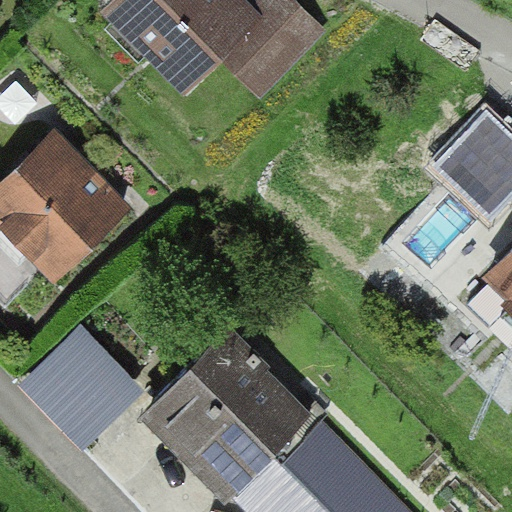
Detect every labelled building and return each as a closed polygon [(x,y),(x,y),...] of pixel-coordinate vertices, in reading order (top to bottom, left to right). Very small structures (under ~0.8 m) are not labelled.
[(268,0),(251,16),(235,0),(118,0),(116,2),(189,76),(229,38),(268,78),(323,25),(298,0),(268,0)] [(511,197),(511,134),(489,112),(437,165),(492,219),(511,197)] [(126,204),(56,133),(0,187),(0,212),(58,271),(126,204)] [(511,249),(491,271),(495,275),(469,302),(493,325),(511,305),(511,249)] [(229,327),(156,399),(240,483),(313,412),(229,327)] [(411,511),(313,412),(240,483),(268,511),(411,511)]
